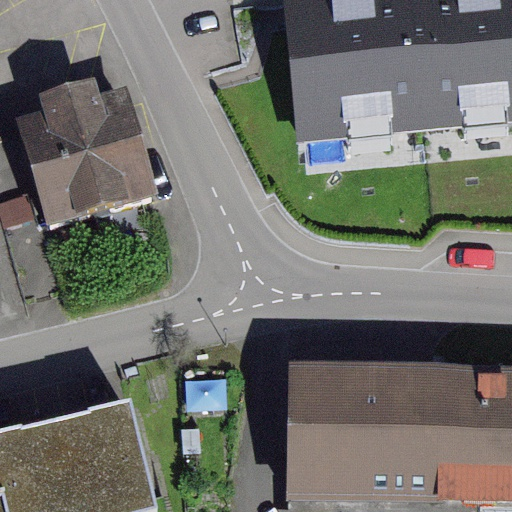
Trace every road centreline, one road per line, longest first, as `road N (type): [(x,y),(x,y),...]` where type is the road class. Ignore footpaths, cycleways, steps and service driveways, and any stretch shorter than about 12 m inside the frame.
road 1 (residential): [(121,0),(240,244),(256,295)]
road 2 (residential): [(0,370),(210,317),(256,295)]
road 3 (residential): [(256,295),(511,303)]
